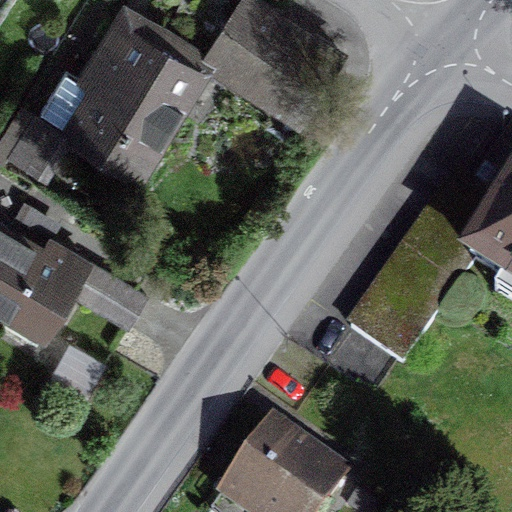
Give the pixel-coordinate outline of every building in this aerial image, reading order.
[(301,116),(339,51),(296,25),(253,0),(246,0),(210,62),(301,116)] [(53,123),(141,176),(205,71),(127,23),(117,17),(53,123)] [(511,180),(500,199),(456,170),(349,332),(403,367),(476,256),(511,279),(511,180)] [(50,240),(45,249),(0,223),(0,305),(46,333),(88,262),(50,240)] [(331,511),(357,474),(269,414),(212,496),(234,511),(331,511)]
